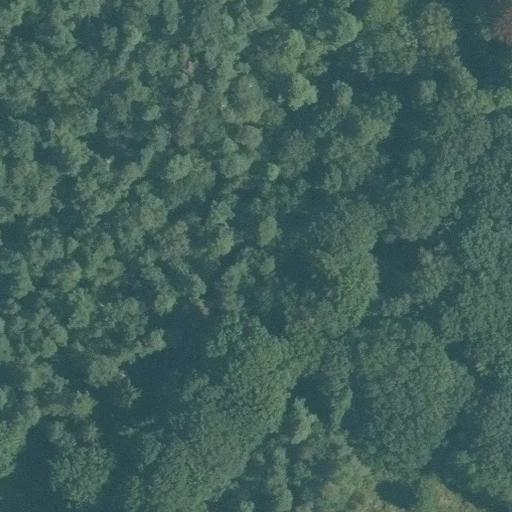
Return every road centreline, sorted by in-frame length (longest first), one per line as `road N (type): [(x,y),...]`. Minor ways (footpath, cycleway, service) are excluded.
road 1 (track): [(491,91),(396,234),(224,439),(151,511)]
road 2 (unknown): [(176,486),(54,453),(0,419)]
